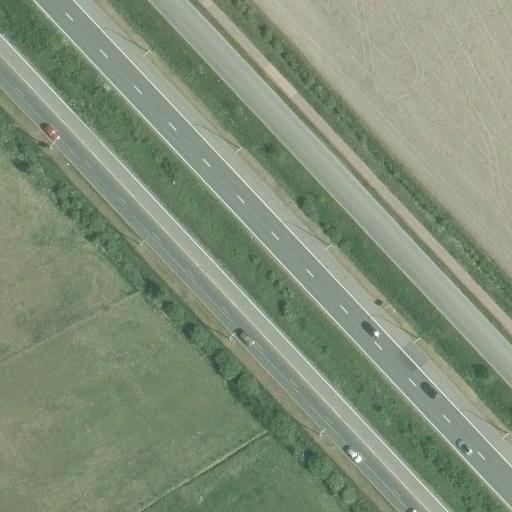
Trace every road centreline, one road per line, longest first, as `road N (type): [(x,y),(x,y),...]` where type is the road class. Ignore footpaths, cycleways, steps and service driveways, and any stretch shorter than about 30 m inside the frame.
road 1 (trunk): [(511,491),(51,0)]
road 2 (trunk): [(0,53),(429,511)]
road 3 (unclassified): [(511,369),(167,0)]
